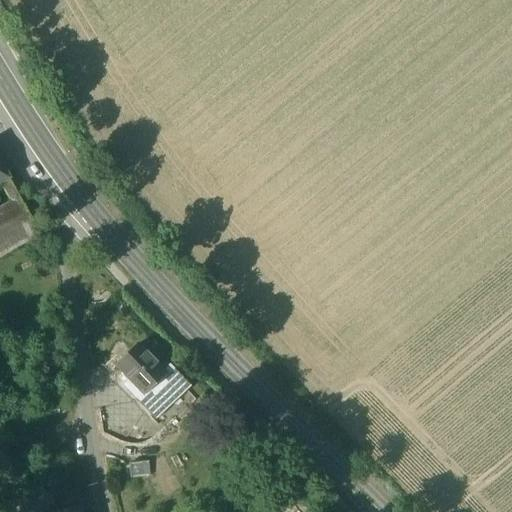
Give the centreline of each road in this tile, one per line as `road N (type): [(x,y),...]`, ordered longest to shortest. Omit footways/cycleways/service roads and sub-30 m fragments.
road 1 (secondary): [(375,511),(66,181)]
road 2 (residential): [(103,511),(62,212),(66,181)]
road 3 (secondary): [(66,181),(0,78)]
